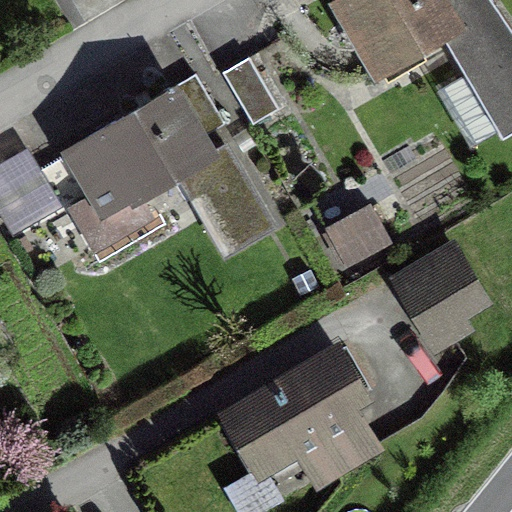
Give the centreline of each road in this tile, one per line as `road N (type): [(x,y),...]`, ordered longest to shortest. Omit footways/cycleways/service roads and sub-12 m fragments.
road 1 (residential): [(36,511),(362,328),(393,367)]
road 2 (residential): [(0,103),(177,0)]
